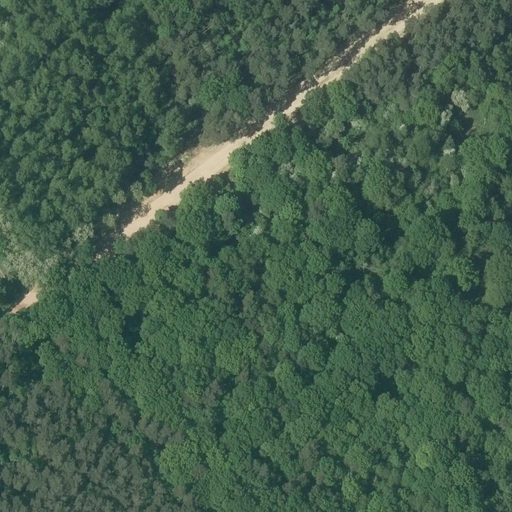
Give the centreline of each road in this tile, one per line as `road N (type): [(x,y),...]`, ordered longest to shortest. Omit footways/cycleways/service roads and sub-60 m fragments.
road 1 (track): [(435,0),(0,322)]
road 2 (track): [(247,511),(57,343),(0,270)]
road 3 (track): [(212,511),(53,371),(11,314)]
